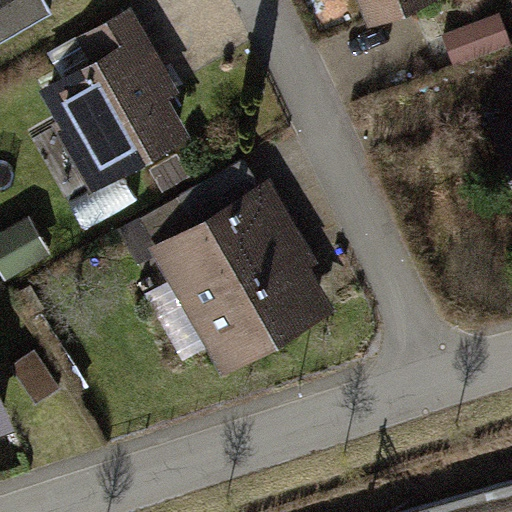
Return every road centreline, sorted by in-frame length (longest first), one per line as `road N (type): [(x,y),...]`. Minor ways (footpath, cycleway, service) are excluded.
road 1 (residential): [(4,511),(453,364)]
road 2 (residential): [(453,364),(290,0)]
